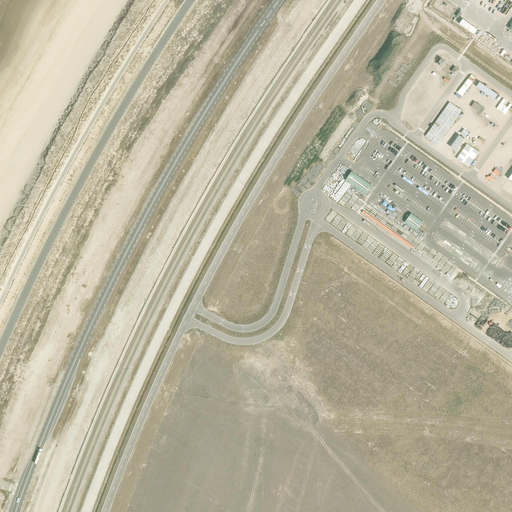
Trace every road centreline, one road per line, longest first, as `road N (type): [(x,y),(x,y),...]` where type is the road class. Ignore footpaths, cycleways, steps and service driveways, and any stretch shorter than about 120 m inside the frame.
road 1 (unclassified): [(104,511),(171,350),(243,211),(381,0)]
road 2 (secondary): [(279,0),(133,238),(15,511)]
road 3 (unclassified): [(190,0),(76,190),(0,350)]
